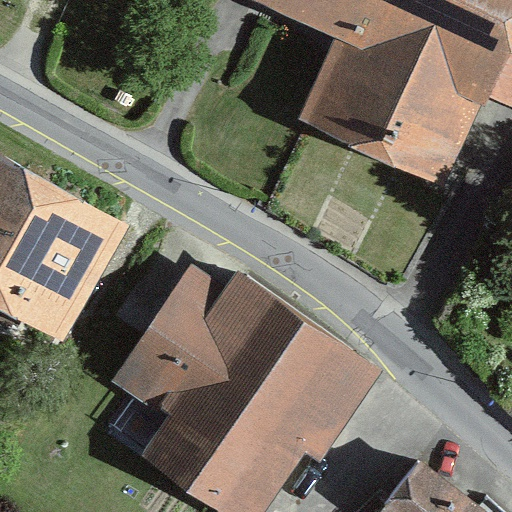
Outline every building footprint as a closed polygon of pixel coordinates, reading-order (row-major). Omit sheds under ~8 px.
[(240,0),(308,31),(315,16),(334,25),(292,115),(366,143),(430,0),(240,0)] [(511,99),(511,0),(430,0),(366,143),(444,176),(490,88),(511,99)] [(0,234),(37,167),(0,146),(0,234)] [(124,214),(37,167),(0,234),(0,301),(59,334),(124,214)] [(108,375),(163,414),(142,442),(238,511),(254,511),(305,442),(320,453),(383,365),(357,346),(357,347),(207,239),(108,375)] [(386,511),(490,511),(421,451),(376,503),(386,511)]
